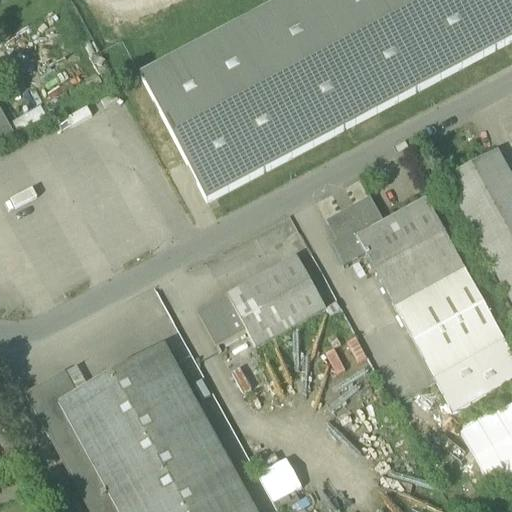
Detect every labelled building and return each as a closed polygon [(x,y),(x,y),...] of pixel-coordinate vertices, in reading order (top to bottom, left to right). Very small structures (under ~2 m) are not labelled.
[(511,0),(291,0),(141,80),(206,206),(511,45),(511,0)] [(66,96),(44,108),(51,120),(72,108),(66,96)] [(40,109),(9,127),(16,139),(47,122),(40,109)] [(0,148),(15,140),(0,113),(0,148)] [(444,184),(482,254),(511,237),(511,183),(496,155),(444,184)] [(326,225),(336,244),(337,245),(353,237),(355,242),(383,226),(369,201),(326,225)] [(383,226),(355,242),(364,258),(394,312),(464,273),(426,203),(383,226)] [(344,269),(364,258),(355,242),(353,237),(337,245),(336,244),(331,247),(344,269)] [(511,237),(482,254),(511,308),(511,237)] [(226,299),(227,301),(245,334),(255,352),(325,314),(296,261),(226,299)] [(394,312),(433,383),(503,344),(464,273),(394,312)] [(216,350),(245,334),(227,301),(198,318),(216,350)] [(511,385),(511,360),(503,344),(433,383),(452,418),(511,385)] [(58,408),(115,511),(253,511),(165,350),(88,392),(72,400),(58,408)] [(77,371),(60,379),(72,400),(88,392),(77,371)] [(88,511),(115,511),(58,408),(72,400),(60,379),(26,398),(88,511)] [(511,408),(460,436),(490,492),(511,479),(511,408)] [(286,463),(258,479),(273,508),(302,492),(286,463)]
